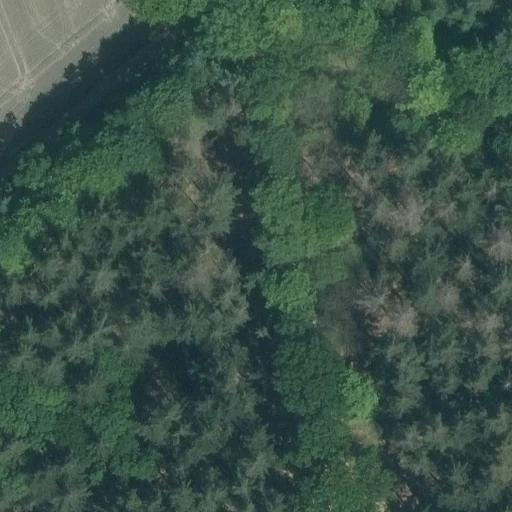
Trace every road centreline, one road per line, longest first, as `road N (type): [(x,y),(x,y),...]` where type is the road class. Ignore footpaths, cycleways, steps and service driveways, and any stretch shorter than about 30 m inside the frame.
road 1 (track): [(317,511),(248,58),(239,45)]
road 2 (track): [(239,45),(511,129)]
road 3 (track): [(0,173),(186,16)]
